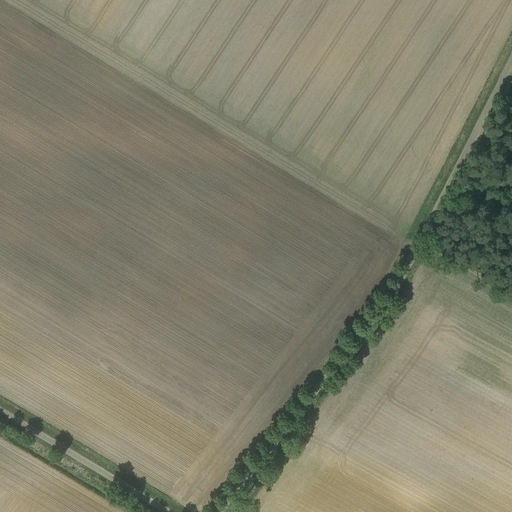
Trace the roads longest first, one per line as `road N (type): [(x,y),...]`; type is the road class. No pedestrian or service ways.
road 1 (unclassified): [(511,66),(382,312),(221,511)]
road 2 (unclassified): [(165,511),(0,414)]
